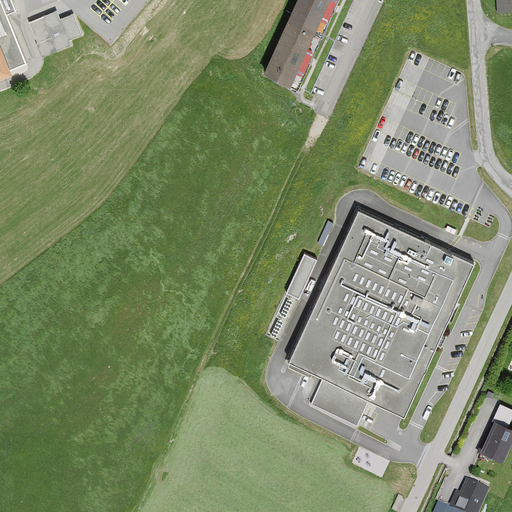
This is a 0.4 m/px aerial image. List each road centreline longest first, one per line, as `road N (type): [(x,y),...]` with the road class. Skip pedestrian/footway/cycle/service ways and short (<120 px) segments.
road 1 (residential): [(410,511),(511,291)]
road 2 (residential): [(511,186),(486,153),(475,26)]
road 3 (residential): [(377,0),(325,114)]
